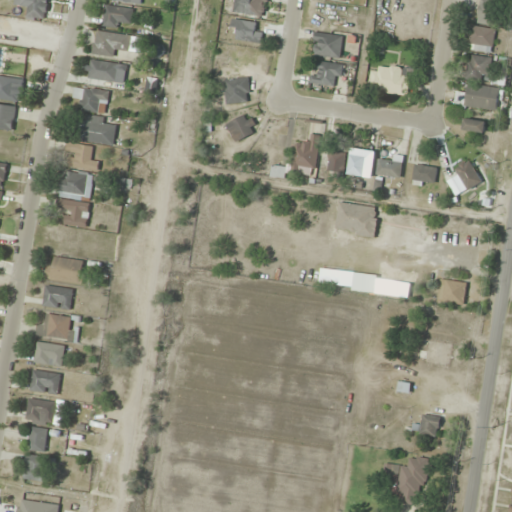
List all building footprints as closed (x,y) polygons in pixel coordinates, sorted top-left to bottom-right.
[(14,0),(14,4),(26,8),(24,17),(43,23),(50,0),(48,0),(14,0)] [(266,0),(235,0),(233,13),(264,17),(266,0)] [(481,0),(477,24),(495,27),(499,2),(486,0),(481,0)] [(131,24),(133,10),(106,6),(103,26),(122,29),(123,23),(131,24)] [(257,31),(258,25),(239,20),(235,38),(260,45),(264,33),(257,31)] [(493,52),(494,30),(471,29),(471,51),(493,52)] [(142,38),(96,31),(92,54),(116,58),(117,49),(139,52),(142,38)] [(313,55),(341,58),(343,36),(315,33),(313,55)] [(494,66),(478,54),(465,73),(481,84),(494,66)] [(127,66),(92,59),(88,77),(123,85),(127,66)] [(312,82),(337,89),(343,67),(321,61),(318,73),(314,73),(312,82)] [(370,92),(409,93),(410,76),(402,76),(402,69),(370,68),(370,92)] [(0,99),(21,102),(23,79),(0,76),(0,99)] [(227,104),(252,102),(250,78),(225,80),(227,104)] [(106,115),(110,93),(76,86),(74,98),(84,100),(82,110),(106,115)] [(456,93),(455,108),(498,109),(499,88),(468,87),(467,94),(456,93)] [(0,129),(12,131),(16,107),(0,104),(0,129)] [(226,124),(235,142),(258,131),(249,113),(226,124)] [(82,141),(114,146),(117,122),(85,117),(82,141)] [(464,131),(485,133),(486,122),(465,120),(464,131)] [(293,173),(316,175),(319,136),(311,135),(310,145),(295,144),(293,173)] [(68,168),(99,169),(99,160),(92,160),(92,146),(69,145),(68,168)] [(348,175),(373,178),(375,153),(351,150),(348,175)] [(328,172),(344,174),(346,154),(330,152),(328,172)] [(404,156),(394,156),(393,163),(379,161),(377,175),(402,178),(404,156)] [(270,176),(284,179),(287,168),(272,165),(270,176)] [(436,183),(438,168),(416,165),(413,180),(436,183)] [(90,201),(94,175),(62,171),(59,196),(90,201)] [(89,203),(58,202),(57,211),(66,212),(66,226),(88,227),(89,203)] [(380,208),(339,203),(335,231),(376,237),(380,208)] [(47,279),(83,284),(86,261),(50,257),(47,279)] [(463,304),(465,282),(450,281),(451,271),(432,269),(430,284),(440,285),(439,301),(463,304)] [(71,310),(74,290),(46,286),(43,306),(71,310)] [(69,330),(71,317),(48,315),(48,324),(38,323),(37,337),(77,342),(78,331),(69,330)] [(453,344),(426,340),(424,350),(414,348),(412,361),(449,367),(453,344)] [(65,346),(38,342),(35,363),(63,366),(65,346)] [(59,394),(61,374),(33,371),(31,392),(59,394)] [(25,420),(51,427),(58,405),(31,397),(25,420)] [(441,418),(421,415),(419,434),(439,437),(441,418)] [(49,430),(31,427),(28,450),(45,452),(49,430)] [(429,459),(411,456),(409,467),(396,465),(391,502),(422,506),(429,459)] [(57,457),(26,457),(26,481),(57,481),(57,457)] [(18,511),(60,511),(61,504),(20,500),(18,511)]
